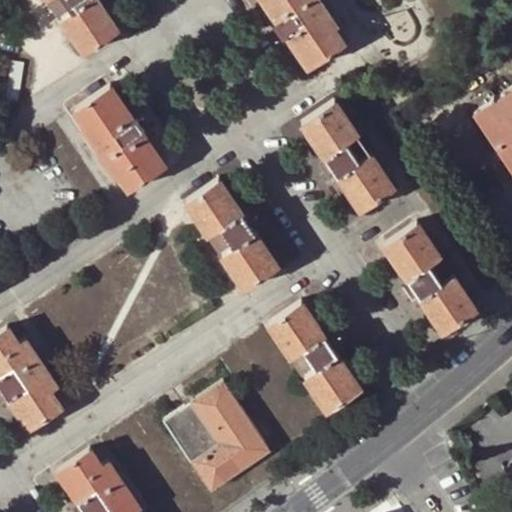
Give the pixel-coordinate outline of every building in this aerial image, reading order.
[(49,0),(84,50),(116,27),(97,0),(49,0)] [(308,64),(343,41),(332,26),(336,24),(319,0),(263,0),(275,16),(272,18),(281,31),(283,29),(308,64)] [(16,106),(23,62),(10,61),(3,104),(16,106)] [(127,187),(162,163),(139,128),(144,125),(135,113),(130,116),(108,82),(73,105),(83,121),(81,123),(115,173),(117,172),(127,187)] [(511,168),(511,82),(493,95),(477,106),(472,110),(511,168)] [(477,106),(493,95),(487,85),(472,96),(477,106)] [(359,207),(391,185),(331,95),(299,118),(325,158),(320,162),(328,172),(333,170),(359,207)] [(243,286),(276,264),(250,225),(255,222),(247,210),(242,213),(216,175),(184,197),(243,286)] [(441,330),(474,307),(414,219),(381,241),(407,278),(401,282),(410,295),(415,292),(441,330)] [(326,409),(359,386),(332,347),(337,343),(330,332),(325,335),(298,296),(266,319),(326,409)] [(29,427),(62,404),(51,388),(56,384),(23,335),(18,339),(5,322),(0,325),(0,393),(0,395),(5,392),(29,427)] [(210,485),(267,446),(220,376),(162,415),(210,485)] [(134,511),(133,510),(138,506),(106,457),(100,461),(88,444),(56,466),(79,501),(74,504),(79,511),(134,511)] [(511,450),(506,454),(509,458),(500,463),(511,484),(511,450)]
